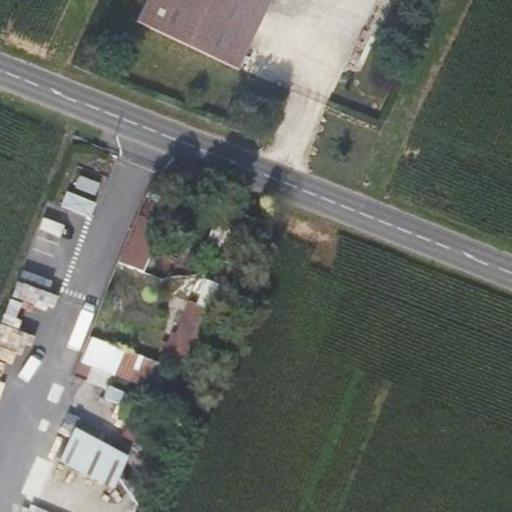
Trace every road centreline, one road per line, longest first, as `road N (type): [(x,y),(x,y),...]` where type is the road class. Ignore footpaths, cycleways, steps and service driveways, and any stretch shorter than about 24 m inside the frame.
road 1 (tertiary): [(511,272),(0,66)]
road 2 (unknown): [(154,128),(0,499)]
